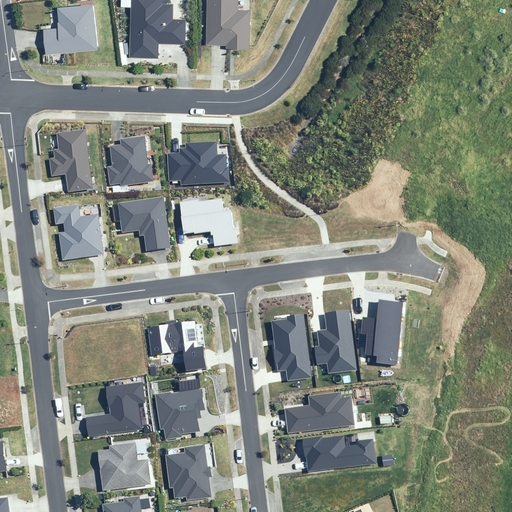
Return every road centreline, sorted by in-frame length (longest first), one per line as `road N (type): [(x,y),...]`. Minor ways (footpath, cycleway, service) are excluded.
road 1 (residential): [(12,93),(255,99),(289,67),(324,0)]
road 2 (residential): [(261,511),(237,287)]
road 3 (residential): [(38,311),(12,93)]
road 4 (residential): [(59,511),(38,311)]
road 5 (residential): [(38,311),(237,287)]
road 6 (residential): [(237,287),(405,266)]
